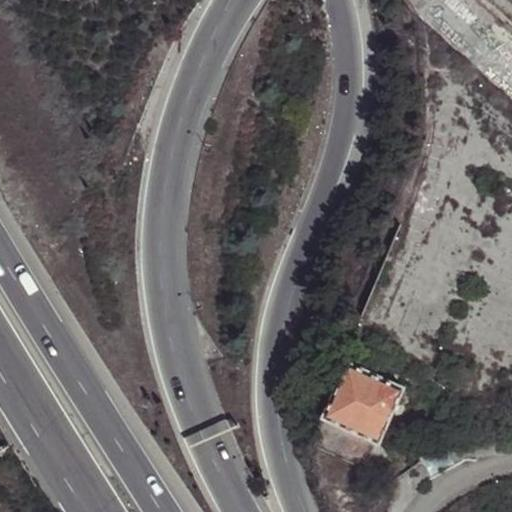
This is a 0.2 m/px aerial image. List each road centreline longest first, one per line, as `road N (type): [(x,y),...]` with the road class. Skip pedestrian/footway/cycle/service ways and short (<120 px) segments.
road 1 (motorway): [(241,511),(201,434),(179,364),(163,254),(169,183),(196,85),(235,0)]
road 2 (motorway): [(297,511),(278,466),(268,382),(276,317),(334,160),(349,80),(340,0)]
road 3 (motorway): [(163,511),(0,249)]
road 4 (motorway): [(0,352),(100,511)]
